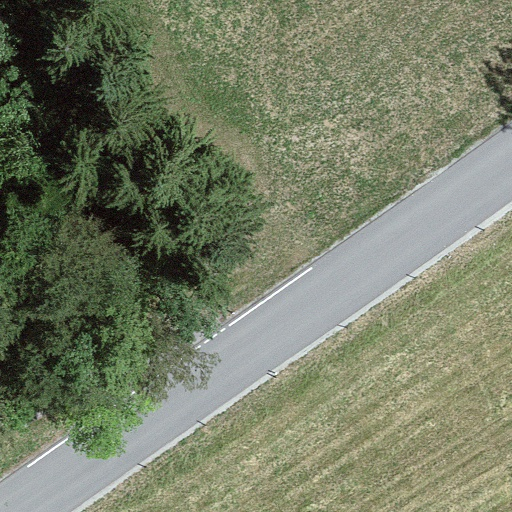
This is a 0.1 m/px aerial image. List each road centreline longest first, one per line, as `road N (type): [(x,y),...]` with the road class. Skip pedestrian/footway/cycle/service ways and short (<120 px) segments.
road 1 (tertiary): [(17,511),(206,378),(341,299),(511,182)]
road 2 (track): [(0,412),(117,384),(206,378)]
